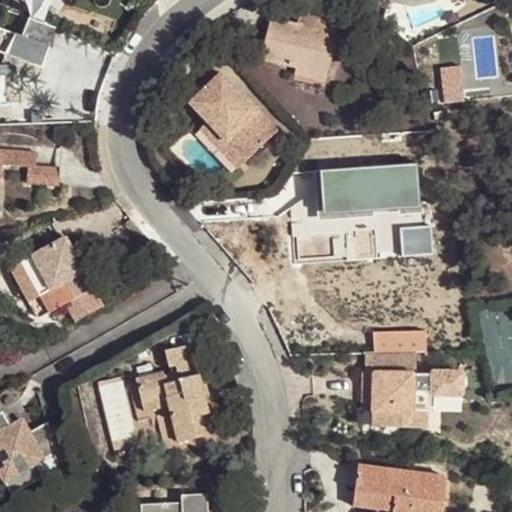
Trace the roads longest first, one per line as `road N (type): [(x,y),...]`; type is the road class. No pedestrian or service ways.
road 1 (residential): [(270,511),(263,383),(237,304),(143,181),(128,137),(139,53),(202,0)]
road 2 (unknown): [(190,246),(104,314),(0,338)]
